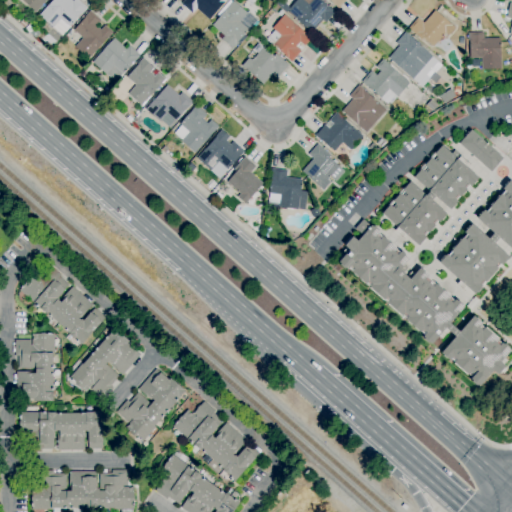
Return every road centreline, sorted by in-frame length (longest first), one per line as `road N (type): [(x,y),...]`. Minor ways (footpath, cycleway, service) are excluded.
road 1 (trunk): [(503,488),(0,35)]
road 2 (trunk): [(0,93),(311,375)]
road 3 (residential): [(126,0),(275,125),(388,0)]
